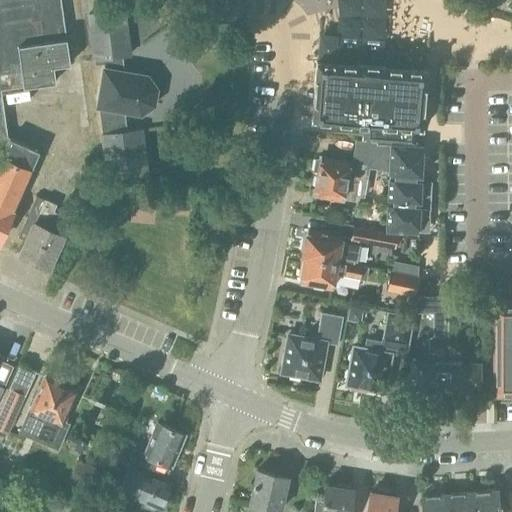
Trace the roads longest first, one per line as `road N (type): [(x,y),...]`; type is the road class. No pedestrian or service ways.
road 1 (residential): [(233,398),(275,195),(285,30)]
road 2 (unclassified): [(233,398),(365,444),(511,442)]
road 3 (unclassified): [(0,297),(233,398)]
